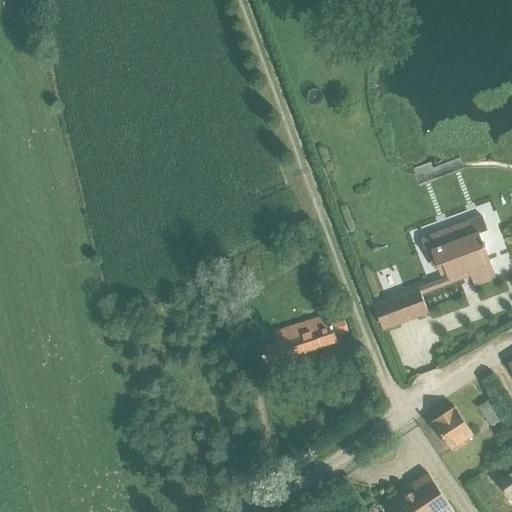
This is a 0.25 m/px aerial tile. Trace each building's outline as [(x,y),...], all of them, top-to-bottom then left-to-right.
[(485,226),(440,241),(447,265),(474,256),(481,277),(500,271),(485,226)] [(383,297),(393,325),(436,308),(426,281),(383,297)] [(280,342),(262,348),(268,365),(339,343),(337,336),(350,332),(344,313),(331,317),(330,314),(276,331),(280,342)] [(486,440),(458,393),(428,412),(457,458),(486,440)] [(511,493),(511,451),(489,466),(507,496),(511,493)] [(381,511),(452,511),(432,478),(380,509),(381,511)]
